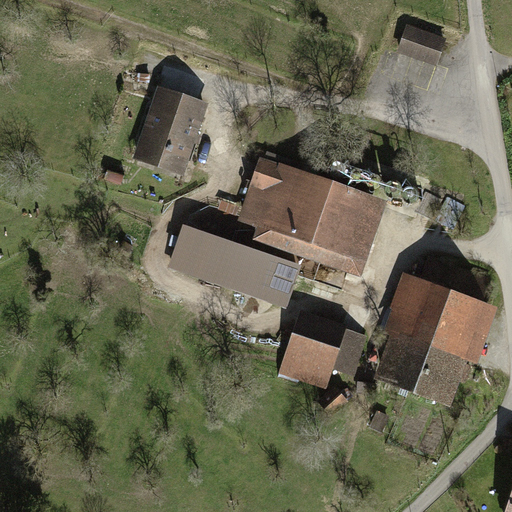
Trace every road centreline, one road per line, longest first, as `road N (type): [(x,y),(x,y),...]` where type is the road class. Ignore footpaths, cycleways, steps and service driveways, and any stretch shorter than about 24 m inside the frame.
road 1 (unknown): [(502,140),(475,143),(217,52)]
road 2 (residential): [(498,88),(511,262)]
